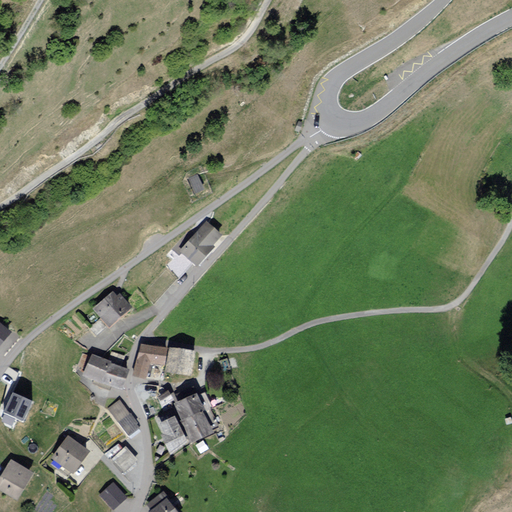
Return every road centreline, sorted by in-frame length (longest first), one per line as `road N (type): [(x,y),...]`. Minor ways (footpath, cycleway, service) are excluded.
road 1 (track): [(142,337),(238,349),(321,320),(450,305),(511,219)]
road 2 (residential): [(0,372),(44,324),(312,134)]
road 3 (track): [(267,0),(233,46),(0,206)]
road 4 (residential): [(312,134),(308,149),(142,337)]
road 5 (track): [(299,328),(377,432),(462,474)]
road 6 (secondary): [(511,16),(374,113),(336,118)]
road 7 (residential): [(133,511),(149,463),(128,379),(142,337)]
road 8 (secondary): [(336,118),(326,102),(334,79),(443,0)]
